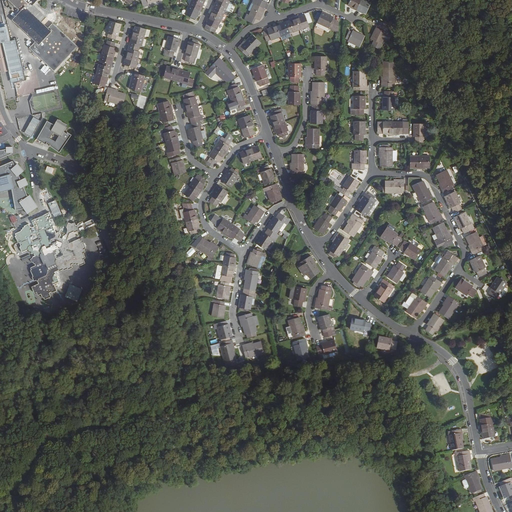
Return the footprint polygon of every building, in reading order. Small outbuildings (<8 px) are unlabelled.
[(38,0),(8,0),(20,11),(12,20),(35,42),(29,48),(54,72),(77,47),(52,23),(48,28),(42,23),(47,18),(33,5),(38,0)] [(205,1),(202,0),(192,0),(189,6),(200,10),(203,4),(205,1)] [(215,3),(214,5),(225,11),(230,1),(227,0),(217,0),(217,3),(215,3)] [(263,8),(266,2),(261,0),(253,0),(252,3),(254,4),(249,15),(246,14),(244,19),(253,23),(255,18),(258,20),(264,8),(263,8)] [(354,10),(357,11),(362,0),(351,0),(349,5),(355,8),(354,10)] [(371,4),(363,0),(362,0),(357,11),(360,13),(361,11),(367,14),(371,4)] [(230,1),(225,11),(230,13),(234,3),(230,1)] [(225,11),(214,5),(213,8),(214,9),(211,15),(221,20),(225,11)] [(200,10),(189,6),(185,14),(195,19),(198,14),(199,14),(200,11),(200,10)] [(337,21),(334,20),(334,19),(335,18),(323,13),(318,23),(330,28),(331,27),(334,28),(333,30),(339,33),(340,22),(337,21)] [(221,20),(211,15),(210,15),(208,18),(209,19),(207,24),(205,28),(215,33),(217,29),(221,20)] [(296,18),(296,19),(300,30),(309,27),(306,16),(300,18),(299,17),(296,18)] [(286,22),(289,30),(291,34),(300,30),(296,19),(290,22),(289,21),(286,22)] [(118,36),(122,24),(111,21),(107,34),(109,34),(108,37),(116,39),(117,36),(118,36)] [(379,29),(378,28),(372,40),(382,44),(387,33),(386,32),(388,27),(387,24),(381,21),(379,25),(380,26),(379,29)] [(277,26),(281,37),(287,35),(286,31),(289,30),(286,22),(283,23),(283,24),(277,26)] [(330,28),(318,23),(316,26),(328,31),(329,31),(330,28)] [(272,40),(281,37),(277,26),(277,25),(273,27),(274,27),(268,30),(268,31),(264,32),(267,41),(271,40),(272,40)] [(132,35),(133,36),(144,39),(147,29),(136,26),(134,32),(133,32),(132,35)] [(349,41),(355,44),(361,47),(365,37),(353,31),(353,33),(350,31),(346,39),(349,40),(349,41)] [(248,56),(261,42),(253,35),(242,46),(241,45),(238,47),(236,50),(245,59),(248,56)] [(129,45),(140,48),(141,45),(142,45),(144,39),(133,36),(131,42),(130,42),(129,45)] [(175,53),(179,39),(169,36),(165,50),(166,50),(165,56),(172,58),(174,52),(175,53)] [(102,55),(113,58),(114,58),(115,55),(114,55),(116,48),(115,47),(116,42),(108,40),(107,45),(105,45),(102,55)] [(200,45),(189,42),(185,55),(187,56),(185,61),(193,63),(194,58),(195,58),(200,45)] [(128,55),(139,58),(141,52),(139,51),(140,48),(129,45),(129,49),(130,49),(128,55)] [(102,65),(112,68),(112,65),(111,64),(113,58),(102,55),(100,62),(103,62),(102,65)] [(136,68),(139,58),(128,55),(127,55),(126,59),(127,59),(125,65),(136,68)] [(327,70),(327,56),(316,56),(316,69),(317,69),(317,75),(325,75),(325,69),(327,70)] [(222,60),(220,58),(206,72),(211,78),(216,72),(225,80),(232,72),(221,61),(222,60)] [(384,61),(384,67),(384,83),(382,83),(382,86),(395,87),(395,67),(398,67),(398,62),(384,61)] [(301,77),(301,63),(290,63),(290,76),(291,76),(291,77),(291,78),(291,82),(299,82),(299,77),(301,77)] [(111,71),(112,68),(102,65),(100,65),(100,68),(99,68),(97,75),(108,77),(110,71),(111,71)] [(268,77),(265,69),(264,65),(253,69),(257,81),(259,80),(261,86),(269,83),(267,77),(268,77)] [(174,80),(177,68),(173,67),(173,68),(167,66),(164,77),(174,80)] [(180,69),(177,68),(174,80),(188,84),(188,85),(192,86),(194,80),(189,78),(191,73),(180,70),(180,69)] [(365,87),(365,71),(354,71),(354,90),(367,90),(367,87),(365,87)] [(227,83),(237,77),(232,72),(225,80),(227,83)] [(143,79),(144,76),(136,74),(135,77),(134,76),(130,89),(141,92),(145,79),(143,79)] [(109,78),(108,77),(97,75),(94,84),(105,87),(107,81),(108,81),(109,78)] [(313,104),(321,105),(324,105),(324,82),(314,82),(313,98),(312,98),(312,104),(313,104)] [(232,99),(243,95),(242,91),(241,92),(239,86),(238,86),(236,83),(228,86),(230,89),(228,90),(232,99)] [(289,104),(300,104),(300,92),(299,92),(299,86),(291,86),(291,92),(289,91),(289,104)] [(124,105),(127,95),(112,91),(112,89),(109,88),(106,100),(124,105)] [(194,91),(184,95),(187,105),(185,105),(186,109),(198,106),(194,91)] [(384,110),(395,110),(395,97),(393,97),(393,91),(385,91),(385,97),(384,97),(384,110)] [(244,99),(243,95),(232,99),(235,108),(236,108),(238,111),(245,108),(244,105),(246,105),(244,99)] [(366,109),(366,95),(355,95),(355,109),(353,109),(353,115),(365,114),(364,109),(366,109)] [(162,113),(173,110),(172,106),(171,107),(169,101),(159,103),(162,113)] [(321,111),(321,105),(313,104),(313,110),(312,110),(312,124),(323,124),(323,111),(321,111)] [(198,106),(186,109),(187,112),(189,112),(190,118),(191,118),(193,123),(201,120),(199,115),(201,115),(198,106)] [(274,125),(285,121),(282,112),(280,112),(279,109),(271,112),(272,115),(271,116),(273,121),(272,122),(274,125)] [(174,113),(173,110),(162,113),(164,122),(174,119),(173,114),(174,113)] [(242,128),(254,124),(252,120),(251,121),(249,115),(239,118),(242,128)] [(59,152),(71,134),(68,132),(67,133),(64,132),(68,124),(57,118),(53,124),(47,120),(36,139),(45,144),(47,142),(50,145),(49,146),(59,152)] [(289,131),(285,121),(274,125),(275,129),(276,129),(278,135),(279,134),(280,137),(288,134),(287,131),(289,131)] [(366,134),(366,121),(355,121),(355,134),(357,134),(357,140),(365,140),(365,134),(366,134)] [(393,134),(393,122),(378,122),(378,130),(380,133),(390,133),(390,134),(393,134)] [(409,122),(393,122),(393,134),(397,134),(397,133),(409,133),(409,122)] [(255,127),(254,124),(242,128),(245,137),(256,133),(254,128),(255,127)] [(425,137),(425,128),(425,124),(414,124),(415,137),(416,137),(416,143),(424,143),(424,137),(425,137)] [(167,142),(179,139),(178,136),(177,136),(175,130),(174,130),(173,126),(165,128),(166,132),(165,132),(167,142)] [(202,134),(200,126),(194,128),(190,129),(193,142),(194,142),(196,147),(203,145),(202,139),(203,139),(202,134)] [(319,147),(319,129),(308,129),(308,144),(306,144),(306,147),(319,147)] [(221,140),(216,148),(226,155),(228,152),(227,151),(230,146),(229,145),(231,142),(235,137),(231,132),(226,139),(223,137),(221,140)] [(180,143),(179,139),(167,142),(169,152),(168,152),(170,156),(180,153),(179,149),(180,149),(179,143),(180,143)] [(8,148),(0,149),(0,161),(2,161),(1,157),(13,152),(13,151),(14,151),(14,146),(8,146),(8,148)] [(253,147),(249,149),(253,160),(263,156),(259,146),(253,148),(253,147)] [(393,159),(393,150),(393,147),(390,147),(383,147),(380,147),(380,151),(382,151),(382,166),(393,166),(393,159)] [(226,155),(216,148),(210,156),(211,157),(209,159),(217,164),(218,162),(219,162),(222,157),(223,158),(226,155)] [(253,160),(249,149),(246,150),(246,151),(241,153),(244,163),(253,160)] [(367,164),(367,150),(356,150),(356,163),(353,163),(353,169),(365,169),(365,164),(367,164)] [(304,173),(304,154),(293,154),(293,169),(291,169),(291,173),(304,173)] [(420,168),(421,156),(410,156),(410,167),(417,167),(417,168),(420,168)] [(430,156),(421,156),(420,168),(424,169),(424,167),(430,167),(430,156)] [(173,162),(172,163),(175,175),(186,172),(182,160),(181,160),(180,157),(172,159),(173,162)] [(14,159),(0,165),(0,190),(12,187),(16,208),(24,207),(28,212),(37,205),(30,194),(29,195),(24,185),(28,183),(26,177),(22,178),(20,174),(24,169),(19,163),(16,164),(14,159)] [(47,165),(45,171),(52,173),(54,168),(47,165)] [(259,173),(261,172),(265,184),(276,181),(271,168),(270,169),(269,166),(258,169),(259,173)] [(222,181),(231,187),(239,176),(238,175),(239,173),(233,168),(231,171),(230,170),(222,181)] [(444,192),(455,187),(447,169),(437,174),(444,188),(442,189),(444,192)] [(196,178),(190,186),(200,192),(202,190),(201,189),(204,184),(203,183),(206,179),(199,174),(196,178)] [(359,182),(350,176),(343,186),(344,187),(341,192),(348,197),(351,192),(352,193),(359,182)] [(386,192),(405,192),(405,179),(401,179),(401,181),(386,181),(386,192)] [(422,203),(434,197),(432,194),(431,195),(424,180),(414,185),(422,203)] [(277,187),(276,184),(268,187),(264,188),(265,191),(268,190),(272,202),(282,199),(278,186),(277,187)] [(228,191),(219,185),(212,196),(213,197),(210,201),(217,206),(220,201),(221,202),(228,191)] [(200,192),(190,186),(184,194),(193,200),(197,195),(198,196),(200,192)] [(461,203),(456,191),(446,196),(451,208),(453,207),(455,212),(463,209),(460,203),(461,203)] [(366,215),(376,199),(366,192),(364,195),(365,196),(357,209),(366,215)] [(348,201),(339,194),(331,205),(332,206),(329,211),(336,215),(339,210),(340,211),(348,201)] [(441,216),(434,201),(424,206),(432,223),(444,218),(442,215),(441,216)] [(187,222),(199,219),(198,215),(196,215),(196,212),(195,209),(193,210),(192,206),(192,203),(184,203),(185,208),(186,212),(184,212),(186,217),(187,222)] [(247,214),(245,217),(255,224),(257,221),(258,222),(265,211),(256,205),(249,216),(247,214)] [(282,209),(280,212),(277,217),(275,216),(268,227),(277,233),(284,222),(287,224),(290,219),(283,214),(286,211),(282,209)] [(471,223),(466,212),(456,216),(461,228),(463,227),(465,233),(475,228),(472,223),(471,223)] [(322,217),(314,228),(323,234),(331,223),(330,222),(333,217),(326,213),(323,218),(322,217)] [(353,236),(364,221),(353,213),(351,216),(353,217),(344,230),(353,236)] [(45,218),(46,218),(44,214),(32,220),(35,226),(30,228),(28,225),(24,227),(24,229),(21,230),(22,231),(15,235),(16,237),(14,237),(17,243),(21,242),(21,243),(28,240),(30,245),(27,247),(26,251),(27,251),(28,252),(28,253),(29,254),(29,253),(30,255),(32,254),(32,255),(34,254),(35,256),(31,258),(31,260),(29,261),(30,263),(31,263),(33,265),(34,264),(35,266),(30,268),(32,271),(31,272),(33,277),(32,277),(34,281),(36,281),(36,282),(37,282),(39,284),(31,288),(34,294),(36,293),(37,295),(40,294),(41,298),(43,297),(44,298),(50,295),(49,293),(52,291),(52,292),(56,290),(54,285),(53,285),(52,283),(54,282),(52,279),(54,276),(56,275),(54,273),(58,271),(59,272),(63,270),(63,272),(67,270),(67,271),(73,268),(71,264),(73,263),(74,264),(76,263),(77,264),(79,263),(80,266),(87,262),(85,258),(87,257),(84,251),(86,250),(85,247),(86,246),(84,240),(82,241),(81,239),(80,239),(79,238),(69,242),(67,239),(69,233),(73,231),(73,232),(78,230),(79,231),(95,224),(93,220),(84,224),(83,221),(76,224),(76,225),(74,226),(74,225),(67,222),(65,229),(66,231),(65,235),(62,236),(62,239),(59,238),(60,235),(58,232),(57,231),(55,232),(54,231),(52,232),(48,230),(46,228),(51,226),(48,220),(46,221),(45,218)] [(225,234),(232,223),(225,218),(224,220),(220,217),(216,224),(219,226),(218,227),(223,231),(223,232),(225,234)] [(199,222),(199,219),(187,222),(189,231),(191,231),(191,234),(199,232),(198,229),(200,229),(198,223),(199,222)] [(453,239),(454,238),(452,235),(451,236),(444,222),(434,227),(439,238),(435,240),(438,246),(442,244),(453,239)] [(240,229),(232,223),(225,234),(229,236),(229,235),(234,238),(235,237),(238,239),(242,232),(239,231),(240,229)] [(398,234),(387,226),(381,236),(392,243),(393,242),(398,245),(402,239),(397,235),(398,234)] [(272,238),(274,235),(267,230),(265,233),(264,232),(257,243),(266,249),(273,238),(272,238)] [(485,249),(476,231),(467,236),(474,250),(472,251),(473,254),(475,253),(485,249)] [(338,256),(349,240),(339,233),(337,236),(338,237),(330,250),(338,256)] [(203,238),(197,246),(197,247),(213,258),(220,247),(217,245),(216,246),(203,237),(203,238)] [(454,242),(453,239),(442,244),(444,247),(454,242)] [(415,259),(421,249),(415,245),(411,242),(410,244),(405,240),(401,247),(405,250),(405,252),(415,259)] [(366,262),(376,268),(383,258),(381,257),(385,251),(375,245),(372,250),(374,251),(366,262)] [(192,247),(186,253),(190,257),(196,251),(192,247)] [(258,250),(255,249),(254,252),(253,251),(248,264),(258,267),(263,255),(262,255),(263,252),(262,252),(258,250)] [(455,264),(459,258),(450,252),(448,251),(436,270),(445,276),(454,263),(455,264)] [(224,265),(236,267),(236,263),(235,263),(237,257),(235,257),(235,254),(228,253),(227,255),(225,255),(223,265),(224,265)] [(486,267),(481,255),(477,257),(471,260),(476,272),(478,271),(480,276),(487,273),(485,268),(486,267)] [(311,279),(321,273),(312,260),(313,259),(311,256),(301,263),(303,266),(300,268),(305,275),(308,273),(311,279)] [(388,276),(398,283),(405,272),(404,271),(407,266),(400,261),(397,266),(395,265),(388,276)] [(224,265),(223,265),(217,264),(215,275),(221,276),(224,265)] [(374,271),(364,264),(353,280),(362,286),(371,273),(372,274),(374,271)] [(221,279),(232,281),(234,271),(235,271),(236,267),(224,265),(221,276),(221,279)] [(259,271),(251,270),(246,269),(246,272),(248,273),(244,294),(242,294),(240,307),(251,309),(253,296),(257,296),(257,293),(253,292),(253,290),(255,290),(259,271)] [(443,282),(432,276),(422,291),(431,297),(439,285),(441,285),(443,282)] [(508,282),(498,276),(491,287),(492,288),(489,293),(496,297),(499,293),(501,294),(508,282)] [(385,302),(396,286),(384,278),(382,281),(384,283),(376,295),(385,302)] [(474,285),(462,278),(456,287),(468,295),(469,294),(474,297),(478,290),(473,287),(474,285)] [(230,286),(230,283),(222,281),(221,284),(220,284),(218,297),(229,299),(231,286),(230,286)] [(66,298),(78,302),(83,290),(70,285),(66,298)] [(294,299),(296,286),(290,285),(287,298),(294,299)] [(316,303),(315,307),(328,309),(331,291),(330,290),(331,287),(324,285),(323,285),(322,289),(321,288),(317,304),(316,303)] [(307,288),(296,286),(294,299),(295,299),(294,305),(302,307),(303,301),(305,301),(307,288)] [(409,309),(418,296),(414,293),(407,303),(406,302),(404,305),(409,309)] [(449,318),(459,302),(449,295),(447,298),(448,299),(440,312),(449,318)] [(428,302),(418,296),(409,309),(407,311),(416,317),(425,305),(426,305),(428,302)] [(225,305),(225,301),(217,300),(216,303),(215,303),(213,316),(224,318),(226,305),(225,305)] [(248,334),(257,331),(252,313),(240,316),(241,320),(242,319),(247,334),(248,334)] [(445,320),(436,313),(428,324),(430,325),(427,330),(433,334),(437,330),(438,330),(445,320)] [(333,327),(330,314),(319,317),(322,330),(324,329),(326,336),(338,333),(336,326),(333,327)] [(291,325),(293,331),(294,338),(307,335),(306,331),(304,332),(300,317),(290,319),(291,325)] [(370,329),(371,323),(371,322),(366,321),(366,320),(353,318),(350,328),(355,329),(364,331),(364,330),(370,331),(370,329)] [(221,339),(230,336),(232,336),(229,324),(228,324),(227,321),(214,324),(215,327),(218,327),(221,339)] [(392,338),(380,336),(378,347),(390,349),(390,348),(396,349),(398,341),(392,340),(392,338)] [(307,342),(306,338),(293,341),(298,360),(309,357),(305,343),(307,342)] [(233,339),(231,340),(223,342),(221,342),(226,361),(236,358),(232,343),(234,343),(233,339)] [(338,351),(335,340),(322,343),(323,345),(317,346),(319,354),(325,353),(325,354),(338,351)] [(246,357),(265,352),(262,342),(247,346),(246,344),(243,345),(246,357)] [(482,416),(481,419),(482,426),(481,426),(482,433),(484,433),(485,439),(494,437),(490,418),(490,415),(484,416),(484,419),(482,416)] [(458,430),(450,432),(453,451),(464,449),(462,440),(464,439),(463,429),(462,430),(462,428),(458,429),(458,430)] [(467,452),(459,452),(458,453),(461,471),(472,470),(471,461),(472,461),(471,451),(467,452)] [(511,467),(511,455),(511,454),(502,455),(502,458),(493,459),(495,470),(511,467)] [(467,479),(470,487),(472,494),(482,490),(479,481),(481,481),(477,471),(465,476),(467,479)] [(511,484),(511,482),(511,481),(511,479),(511,478),(500,482),(502,486),(500,486),(505,498),(511,495),(511,484)] [(492,511),(487,497),(486,497),(485,494),(474,498),(475,501),(477,501),(480,511),(492,511)]
